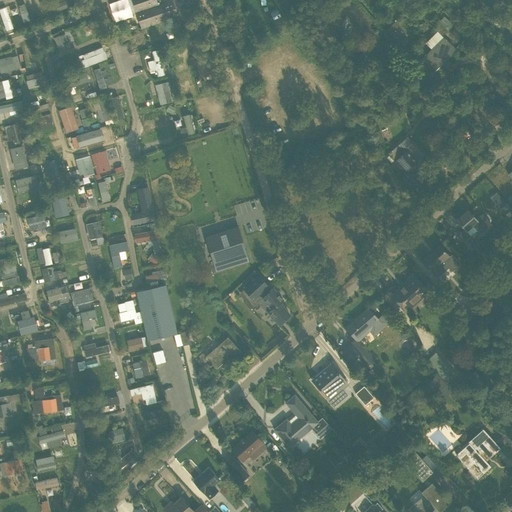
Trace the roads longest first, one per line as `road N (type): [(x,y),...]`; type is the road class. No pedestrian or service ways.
road 1 (unclassified): [(311,325),(205,0)]
road 2 (residential): [(311,325),(105,511)]
road 3 (residential): [(511,141),(311,325)]
